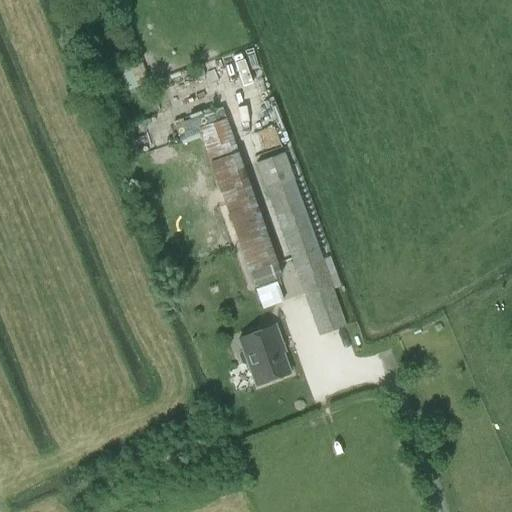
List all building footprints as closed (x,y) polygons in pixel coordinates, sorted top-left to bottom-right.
[(139,60),(107,72),(116,96),(148,84),(139,60)] [(197,129),(253,287),(279,277),(222,120),(197,129)] [(255,164),(318,337),(345,327),(291,181),(292,181),(283,154),(255,164)] [(262,310),(274,306),(281,303),(275,284),(255,291),(262,310)] [(254,387),(288,375),(278,347),(281,346),(274,327),(237,340),(241,352),(238,353),(237,356),(240,365),(243,366),(246,365),(254,387)]
